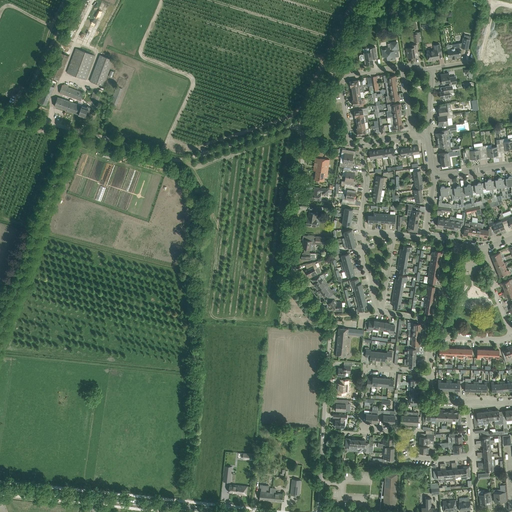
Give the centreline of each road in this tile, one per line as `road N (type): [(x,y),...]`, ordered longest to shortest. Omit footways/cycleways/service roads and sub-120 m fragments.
road 1 (unclassified): [(317,511),(327,341),(286,260),(305,137),(291,127),(180,160)]
road 2 (track): [(0,332),(74,129)]
road 3 (tertiary): [(180,507),(0,489)]
road 4 (residential): [(180,160),(28,118)]
road 5 (track): [(291,127),(307,122),(369,0)]
road 6 (unclassified): [(361,141),(349,141),(340,83),(403,67)]
road 7 (track): [(71,0),(16,116)]
road 8 (unclassified): [(363,430),(364,370),(429,374)]
road 9 (unclassified): [(471,459),(419,463),(398,433),(363,430)]
